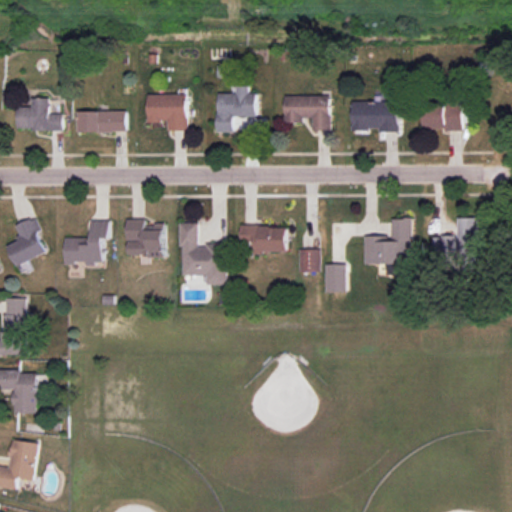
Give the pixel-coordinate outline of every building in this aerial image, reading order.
[(259,116),(258,93),(251,93),(251,85),(238,86),(238,93),(219,93),(219,131),(236,131),(236,117),(259,116)] [(463,129),(464,91),(445,90),(444,103),(426,103),(426,128),(463,129)] [(189,94),(149,94),(150,121),(170,121),(170,130),(189,130),(189,94)] [(287,96),(287,122),(305,122),(305,117),(314,117),(314,130),(333,130),(332,95),(287,96)] [(65,129),(65,113),(51,113),(51,97),(34,98),(34,106),(19,107),(19,130),(65,129)] [(400,100),(353,101),(354,129),(382,129),(382,132),(401,131),(400,100)] [(128,110),(79,111),(80,132),(128,131),(128,110)] [(9,245),(18,265),(48,253),(39,231),(42,230),(36,217),(16,226),(22,240),(9,245)] [(479,217),(460,217),(459,236),(435,236),(435,264),(479,264),(479,217)] [(366,236),(367,264),(388,263),(388,275),(414,275),(413,218),(394,218),(394,236),(366,236)] [(129,219),(129,256),(167,256),(167,224),(148,224),(147,219),(129,219)] [(112,220),(93,220),(93,237),(67,237),(67,263),(97,264),(97,261),(105,261),(105,238),(112,238),(112,220)] [(184,275),(208,274),(209,285),(229,284),(228,244),(200,244),(200,222),(183,223),(184,275)] [(289,252),(289,226),(242,225),(242,241),(257,242),(257,251),(289,252)] [(322,249),(301,249),(301,271),(322,272),(322,249)] [(348,292),(349,264),(328,263),(327,291),(348,292)] [(2,354),(29,354),(27,297),(7,298),(7,314),(1,314),(2,354)] [(38,413),(39,371),(0,370),(0,387),(15,388),(14,412),(38,413)] [(41,442),(15,439),(11,465),(0,463),(0,486),(18,489),(20,478),(35,480),(41,442)]
